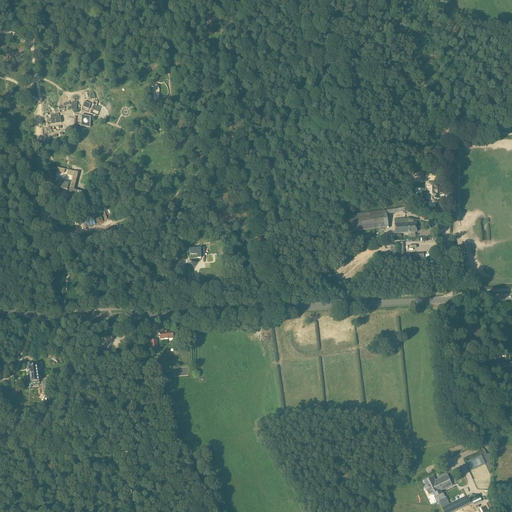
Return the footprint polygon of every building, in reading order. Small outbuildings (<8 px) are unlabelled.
[(157,0),(152,0),(149,1),(150,5),(151,5),(152,8),(157,7),(156,4),(158,3),(157,0)] [(63,103),(63,105),(58,107),(60,110),(65,108),(64,107),(70,105),(69,101),(63,103)] [(51,119),(48,119),(47,119),(48,125),(51,125),(60,123),(61,123),(60,117),(59,117),(58,114),(55,114),(50,115),(51,119)] [(91,117),(82,115),(81,126),(90,127),(91,117)] [(68,170),(67,174),(73,176),(68,196),(80,199),(82,192),(74,190),(78,172),(68,170)] [(64,182),(64,180),(54,178),(53,184),(49,183),(48,189),(54,190),(54,189),(60,190),(60,188),(67,190),(69,183),(64,182)] [(436,199),(437,183),(428,183),(427,199),(429,199),(429,200),(429,201),(430,201),(430,202),(431,202),(432,202),(433,202),(434,202),(434,201),(434,200),(434,199),(436,199)] [(387,209),(388,214),(406,211),(405,205),(387,209)] [(386,210),(348,215),(349,233),(388,226),(386,210)] [(33,219),(30,221),(35,231),(38,229),(33,219)] [(407,219),(395,219),(395,233),(417,232),(416,222),(407,223),(407,219)] [(204,248),(200,248),(190,249),(190,255),(191,255),(191,258),(197,258),(201,258),(201,255),(204,255),(204,248)] [(163,330),(159,330),(160,339),(169,339),(169,342),(175,342),(175,338),(173,338),(173,331),(163,331),(163,330)] [(40,383),(39,381),(37,364),(28,366),(31,382),(31,384),(40,383)] [(15,386),(11,390),(17,395),(21,390),(15,386)] [(482,398),(472,391),(472,390),(468,388),(464,394),(468,397),(475,401),(474,402),(477,405),(482,398)] [(481,456),(467,462),(470,469),(484,463),(481,456)] [(439,489),(439,490),(451,484),(447,476),(435,481),(433,477),(425,481),(428,487),(425,488),(428,495),(439,489)] [(445,498),(439,501),(444,511),(449,511),(458,508),(468,503),(465,496),(455,501),(449,504),(445,498)] [(480,497),(472,500),(474,505),(482,502),(480,497)]
